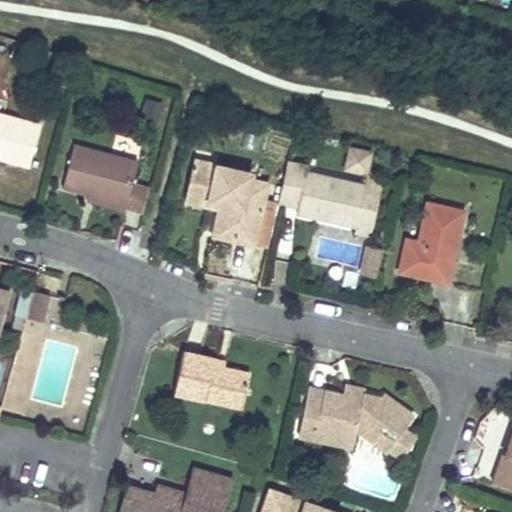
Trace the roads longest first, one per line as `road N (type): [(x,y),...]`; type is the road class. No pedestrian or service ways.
road 1 (residential): [(0,234),(222,300),(473,361)]
road 2 (residential): [(473,361),(421,511)]
